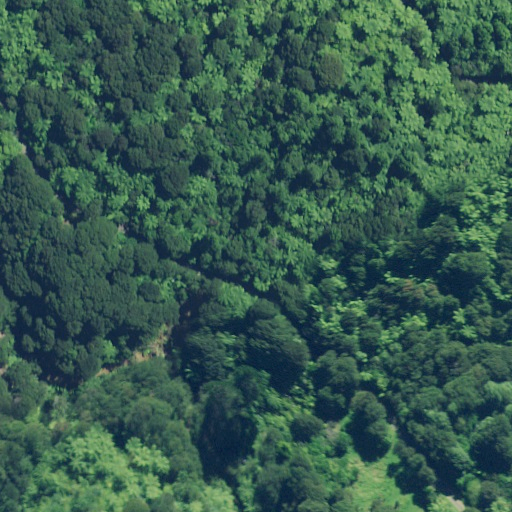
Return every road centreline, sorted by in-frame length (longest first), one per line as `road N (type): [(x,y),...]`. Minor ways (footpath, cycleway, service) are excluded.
road 1 (track): [(0,92),(18,145),(63,198),(160,257),(250,288),(331,361),(368,381),(401,447),(449,498),(474,511)]
road 2 (track): [(511,84),(452,62),(386,0)]
